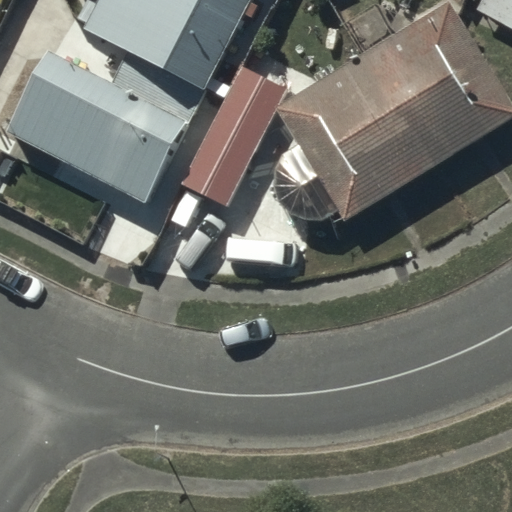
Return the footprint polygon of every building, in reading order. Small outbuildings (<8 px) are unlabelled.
[(100,0),(89,23),(204,80),(243,0),(100,0)] [(511,90),(454,0),(446,0),(282,103),(348,216),(511,110),(511,90)] [(511,0),(480,0),(478,4),(511,21),(511,0)] [(51,46),(9,126),(148,199),(191,119),(51,46)] [(286,83),(244,62),(184,178),(226,200),(286,83)]
